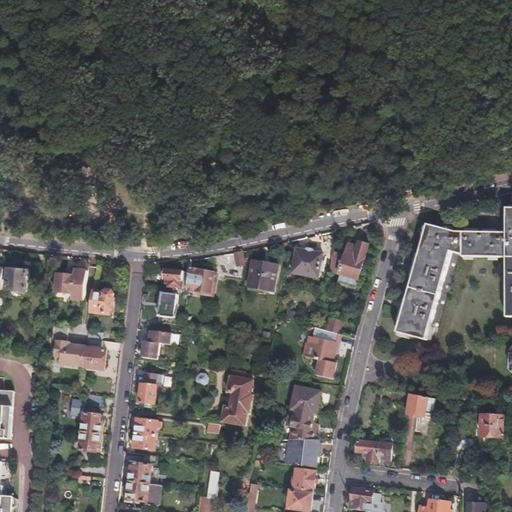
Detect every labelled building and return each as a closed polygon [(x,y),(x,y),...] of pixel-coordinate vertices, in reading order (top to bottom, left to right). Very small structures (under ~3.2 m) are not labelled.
[(13,169),(14,178),(22,183),(30,178),(30,168),(22,164),(13,169)] [(451,250),(462,253),(463,231),(457,230),(427,223),(397,331),(398,332),(397,336),(407,338),(408,334),(425,339),(426,337),(429,338),(433,324),(430,324),(451,250)] [(462,253),(462,255),(506,256),(506,231),(463,231),(462,253)] [(356,285),(358,278),(367,243),(358,240),(356,245),(347,243),(344,255),(333,252),(329,271),(339,274),(338,280),(356,285)] [(319,275),(324,252),(298,247),(295,271),(319,275)] [(242,250),(234,251),(237,264),(245,263),(242,250)] [(274,289),(278,263),(253,259),(249,284),(274,289)] [(29,267),(9,266),(8,289),(27,291),(29,267)] [(216,268),(189,266),(189,270),(188,283),(187,285),(214,287),(216,268)] [(61,274),(53,273),(51,290),(68,292),(68,297),(80,298),(83,268),(62,267),(61,274)] [(188,283),(189,270),(166,268),(165,277),(169,277),(168,286),(182,287),(183,283),(188,283)] [(46,286),(47,273),(39,273),(39,285),(46,286)] [(105,291),(93,290),(91,311),(111,314),(111,307),(113,307),(114,296),(113,296),(113,291),(112,290),(108,289),(105,291)] [(178,292),(163,290),(160,316),(176,318),(178,292)] [(332,361),(338,333),(341,321),(330,318),(327,330),(314,326),(312,336),(310,335),(308,342),(306,341),(303,355),(319,359),(315,375),(332,378),(335,362),(332,361)] [(60,365),(85,367),(87,348),(87,346),(70,345),(71,342),(67,341),(68,327),(54,326),(52,341),(56,341),(55,357),(61,358),(60,365)] [(104,333),(89,330),(88,339),(103,341),(104,333)] [(172,332),(151,330),(150,341),(162,343),(171,343),(172,332)] [(145,341),(143,357),(161,359),(162,343),(150,341),(145,341)] [(87,348),(85,367),(104,369),(106,350),(87,348)] [(253,391),(255,379),(246,377),(247,371),(233,369),(229,390),(234,391),(231,404),(226,403),(223,420),(247,425),(250,407),(252,407),(255,391),(253,391)] [(157,386),(159,374),(143,372),(140,401),(155,403),(156,393),(160,393),(161,386),(157,386)] [(205,373),(199,373),(196,376),(195,382),(199,385),(204,386),(207,383),(208,377),(205,373)] [(166,376),(164,386),(172,387),(173,378),(166,376)] [(291,408),(316,414),(321,391),(296,385),(291,408)] [(103,396),(86,395),(85,401),(85,404),(102,406),(103,396)] [(435,399),(410,395),(408,414),(433,417),(435,399)] [(84,416),(82,432),(103,434),(105,414),(92,413),(93,409),(85,409),(85,404),(85,401),(72,400),(70,415),(84,416)] [(505,437),(504,414),(482,414),(482,445),(487,444),(487,442),(494,442),(494,437),(505,437)] [(138,418),(136,434),(157,436),(158,427),(162,427),(163,421),(138,418)] [(220,423),(209,421),(208,431),(213,432),(213,436),(218,437),(220,423)] [(415,422),(414,431),(423,432),(424,423),(415,422)] [(103,434),(82,432),(81,450),(101,452),(103,434)] [(157,436),(136,434),(134,447),(156,449),(157,436)] [(287,464),(316,467),(319,438),(290,438),(287,464)] [(372,440),(361,440),(361,441),(359,441),(357,452),(365,453),(364,458),(370,459),(370,462),(381,463),(381,460),(391,461),(393,445),(372,443),(372,440)] [(157,456),(145,454),(144,462),(156,463),(157,456)] [(0,511),(18,511),(19,500),(15,500),(15,498),(8,498),(9,486),(5,486),(5,484),(2,483),(3,460),(0,459),(0,511)] [(132,468),(131,480),(151,483),(154,466),(138,464),(138,461),(130,460),(129,468),(132,468)] [(293,489),(314,491),(316,471),(296,469),(293,489)] [(215,499),(219,472),(209,471),(205,497),(215,499)] [(151,483),(131,480),(129,493),(126,493),(125,500),(132,501),(132,498),(147,500),(147,503),(152,503),(154,508),(157,508),(158,507),(158,505),(160,505),(162,484),(151,483)] [(252,509),(256,484),(250,483),(246,509),(252,509)] [(371,493),(372,490),(353,488),(350,508),(368,511),(379,511),(380,502),(378,501),(379,493),(371,493)] [(309,511),(311,495),(290,492),(288,508),(309,511)] [(204,511),(210,511),(212,501),(204,500),(202,511),(204,511)] [(429,507),(419,506),(418,511),(451,511),(452,511),(450,510),(451,502),(430,500),(429,507)]
